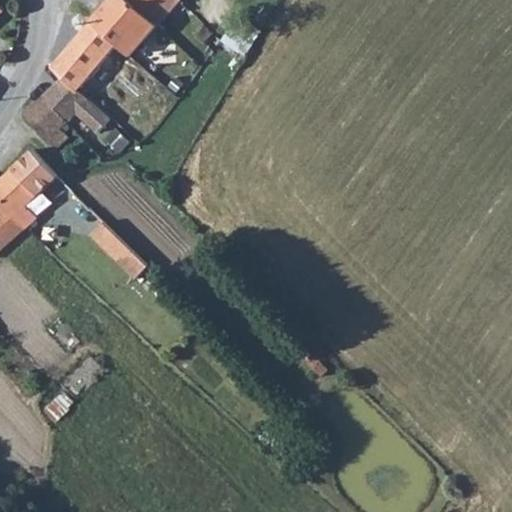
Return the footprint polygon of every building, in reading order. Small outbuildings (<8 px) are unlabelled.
[(128,60),(174,4),(170,0),(110,0),(91,23),(116,48),(128,60)] [(116,48),(91,23),(52,68),(63,78),(79,92),(79,91),(116,48)] [(202,63),(213,48),(196,29),(182,42),(202,63)] [(66,123),(90,103),(79,91),(79,92),(63,78),(45,94),(66,123)] [(63,133),(70,128),(66,123),(45,94),(24,114),(53,151),(68,138),(63,133)] [(55,181),(46,169),(33,152),(0,181),(0,207),(20,232),(29,223),(23,208),(55,181)] [(0,249),(20,232),(0,207),(0,249)] [(137,273),(152,259),(107,217),(93,232),(137,273)]
